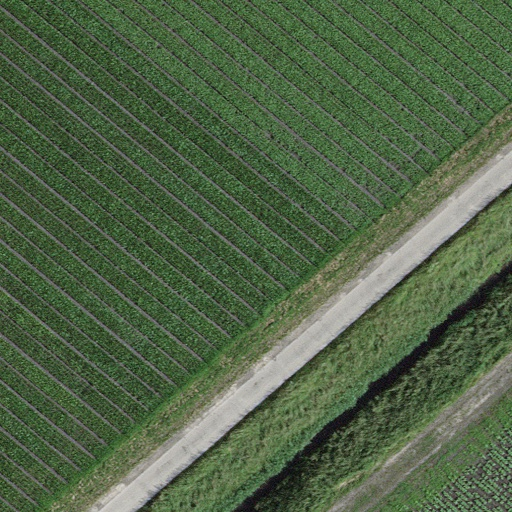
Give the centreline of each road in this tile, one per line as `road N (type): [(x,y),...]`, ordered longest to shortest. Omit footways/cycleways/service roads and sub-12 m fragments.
road 1 (track): [(511,165),(115,511)]
road 2 (track): [(511,373),(353,511)]
